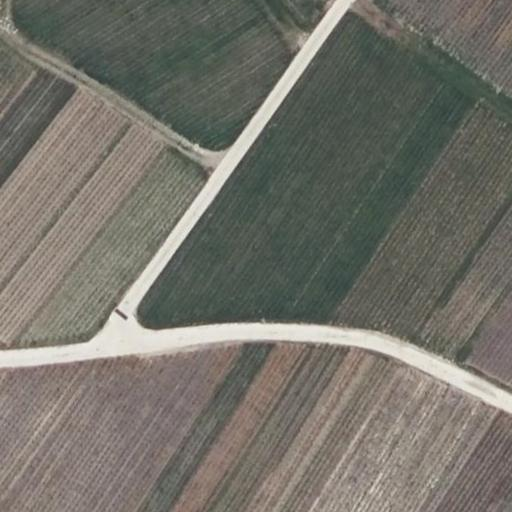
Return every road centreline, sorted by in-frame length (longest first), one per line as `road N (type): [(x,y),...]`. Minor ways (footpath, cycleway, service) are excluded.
road 1 (track): [(0,359),(221,334),(342,335),(381,342),(511,404)]
road 2 (track): [(345,0),(102,349)]
